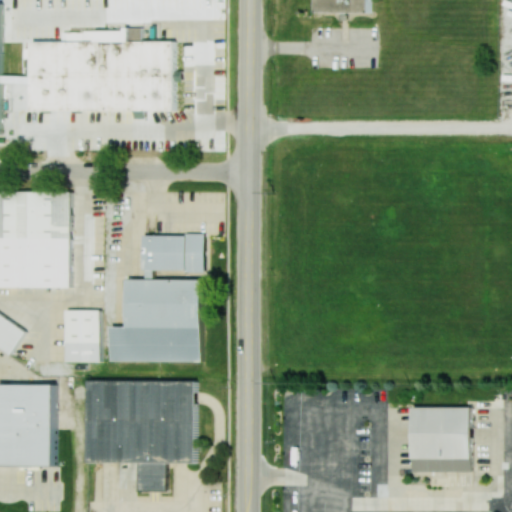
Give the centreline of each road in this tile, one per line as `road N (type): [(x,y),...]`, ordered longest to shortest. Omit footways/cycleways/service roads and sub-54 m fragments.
road 1 (secondary): [(251,0),(247,511)]
road 2 (residential): [(0,171),(251,172)]
